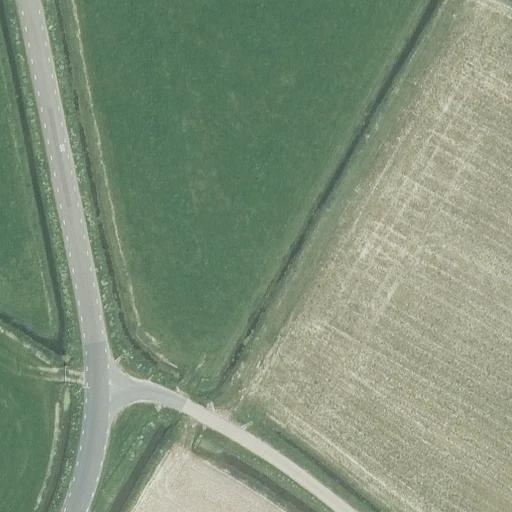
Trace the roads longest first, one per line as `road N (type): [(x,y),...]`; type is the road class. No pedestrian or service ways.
road 1 (tertiary): [(98,392),(27,0)]
road 2 (unclassified): [(343,511),(184,405),(143,390),(98,392)]
road 3 (tertiary): [(74,511),(98,392)]
